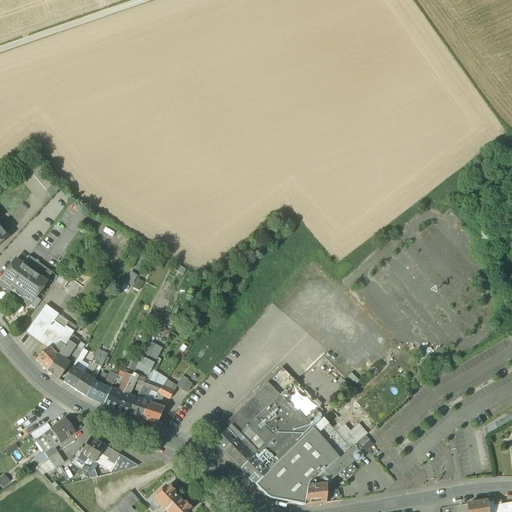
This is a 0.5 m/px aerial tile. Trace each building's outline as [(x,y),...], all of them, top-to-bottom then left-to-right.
[(55,185),(29,154),(20,161),(46,192),(55,185)] [(53,273),(29,256),(23,265),(46,282),(53,273)] [(23,265),(16,261),(3,278),(13,285),(14,288),(23,295),(27,295),(34,300),(46,283),(23,265)] [(106,271),(100,267),(97,271),(104,275),(106,271)] [(71,279),(61,272),(55,281),(64,288),(71,279)] [(129,273),(124,282),(132,286),(137,277),(129,273)] [(53,323),(54,321),(59,315),(46,306),(28,331),(40,339),(38,342),(48,349),(49,348),(53,352),(59,344),(61,346),(70,334),(64,329),(63,331),(53,323)] [(71,336),(63,347),(71,352),(78,341),(75,339),(71,336)] [(89,339),(84,336),(80,342),(85,346),(89,339)] [(80,342),(78,341),(71,352),(73,354),(72,355),(78,358),(79,356),(83,350),(85,346),(80,342)] [(71,352),(63,347),(57,357),(61,360),(63,358),(64,359),(67,358),(71,352)] [(135,370),(133,375),(138,377),(145,380),(146,380),(148,375),(159,353),(147,347),(135,370)] [(53,352),(49,348),(48,349),(36,360),(48,372),(57,357),(53,352)] [(94,356),(83,350),(79,356),(91,362),(94,356)] [(91,362),(88,367),(93,370),(99,373),(107,356),(98,350),(94,356),(91,362)] [(61,360),(57,357),(48,372),(58,379),(68,365),(61,360)] [(78,358),(72,368),(76,370),(82,360),(78,358)] [(121,369),(114,366),(106,383),(113,386),(118,376),(121,369)] [(93,370),(88,367),(83,375),(84,375),(88,378),(93,370)] [(76,370),(72,368),(63,382),(75,390),(84,375),(83,375),(76,370)] [(121,369),(118,376),(123,379),(127,372),(121,369)] [(123,379),(118,391),(118,393),(122,395),(132,374),(128,372),(127,372),(123,379)] [(132,374),(122,395),(126,397),(130,393),(134,385),(138,377),(133,375),(132,374)] [(88,378),(84,375),(75,390),(86,397),(94,381),(88,378)] [(176,386),(187,392),(193,382),(182,376),(176,386)] [(162,378),(158,386),(162,387),(163,387),(166,381),(162,378)] [(146,380),(145,380),(141,388),(142,388),(136,401),(140,402),(143,399),(148,389),(151,391),(157,394),(162,387),(158,386),(149,382),(146,380)] [(111,390),(94,381),(86,397),(104,405),(111,390)] [(267,383),(256,394),(268,407),(271,405),(280,396),(267,383)] [(163,387),(162,387),(157,394),(163,397),(169,400),(173,392),(166,389),(163,387)] [(118,393),(111,390),(104,405),(116,410),(122,395),(118,393)] [(154,398),(149,405),(150,405),(155,407),(158,402),(160,403),(163,397),(157,394),(154,398)] [(256,394),(223,427),(226,431),(219,437),(219,436),(217,438),(218,439),(214,443),(223,452),(251,425),(268,407),(256,394)] [(126,397),(122,395),(116,410),(127,415),(135,400),(126,397)] [(280,396),(271,405),(277,411),(267,421),(278,431),(297,412),(280,396)] [(136,401),(135,400),(127,415),(141,419),(150,405),(140,402),(136,401)] [(155,407),(150,405),(141,419),(157,424),(163,409),(155,407)] [(268,407),(251,425),(223,452),(240,469),(251,459),(253,457),(273,436),(278,431),(267,421),(277,411),(271,405),(268,407)] [(315,411),(306,420),(305,419),(304,420),(313,429),(321,420),(323,419),(315,411)] [(278,431),(273,436),(253,457),(258,461),(260,459),(264,462),(261,466),(268,472),(276,464),(277,465),(294,447),(313,429),(304,420),(297,412),(278,431)] [(51,429),(50,430),(60,444),(75,433),(65,419),(51,429)] [(313,429),(294,447),(300,453),(295,457),(300,463),(301,462),(306,467),(317,456),(318,456),(327,448),(324,444),(334,434),(321,420),(313,429)] [(47,424),(30,435),(35,441),(50,430),(51,429),(47,424)] [(366,434),(358,425),(350,433),(357,442),(366,434)] [(357,442),(348,431),(344,426),(334,434),(348,451),(354,446),(357,443),(357,442)] [(50,430),(35,441),(43,453),(53,447),(54,448),(60,444),(50,430)] [(348,451),(334,434),(324,444),(327,448),(318,456),(317,456),(306,467),(301,471),(304,476),(300,479),(301,481),(306,477),(310,481),(328,469),(336,462),(336,461),(348,451)] [(365,436),(357,444),(361,448),(369,440),(365,436)] [(105,446),(90,437),(83,450),(81,453),(80,455),(88,460),(92,463),(94,464),(100,454),(105,446)] [(369,440),(361,448),(357,444),(357,443),(354,446),(357,449),(357,452),(362,454),(364,451),(365,452),(373,445),(369,440)] [(119,455),(105,446),(100,454),(107,458),(107,459),(108,459),(106,461),(113,465),(119,455)] [(362,454),(357,452),(357,449),(354,446),(348,451),(356,460),(357,460),(359,460),(360,460),(361,459),(362,457),(362,455),(362,454)] [(53,447),(43,453),(48,459),(57,453),(54,448),(53,447)] [(268,473),(256,486),(266,496),(278,483),(271,476),(273,474),(275,476),(295,457),(300,453),(294,447),(277,465),(276,464),(268,472),(268,473)] [(348,451),(336,461),(336,462),(328,469),(310,481),(310,482),(308,486),(308,487),(305,506),(326,504),(327,484),(328,484),(329,484),(330,483),(330,482),(331,481),(356,460),(348,451)] [(43,453),(34,459),(38,465),(48,459),(43,453)] [(48,459),(38,465),(39,465),(38,466),(45,473),(55,468),(52,464),(61,458),(57,453),(48,459)] [(107,458),(100,454),(95,463),(97,464),(109,471),(113,465),(106,461),(108,459),(107,459),(107,458)] [(88,460),(80,455),(77,459),(78,459),(77,459),(85,464),(88,460)] [(137,466),(119,455),(113,465),(122,470),(137,467),(137,466)] [(260,459),(258,461),(253,457),(251,459),(240,469),(256,486),(268,473),(268,472),(261,466),(264,462),(260,459)] [(278,483),(266,496),(268,498),(269,498),(282,488),(301,471),(306,467),(301,462),(300,463),(295,457),(275,476),(273,474),(271,476),(278,483)] [(92,463),(88,460),(85,464),(82,470),(86,472),(92,463)] [(92,463),(86,472),(87,473),(90,479),(97,478),(94,469),(97,464),(95,463),(94,464),(92,463)] [(122,470),(113,465),(109,471),(112,473),(112,474),(117,473),(122,470)] [(301,471),(282,488),(285,488),(282,501),(288,502),(289,493),(290,490),(297,483),(298,483),(301,484),(301,481),(300,479),(304,476),(301,471)] [(0,477),(0,483),(4,488),(11,482),(4,474),(0,477)] [(310,481),(306,477),(301,481),(301,484),(301,486),(308,487),(308,486),(310,482),(310,481)] [(297,483),(290,490),(289,493),(294,494),(295,488),(297,488),(298,483),(297,483)] [(163,491),(161,489),(155,495),(156,497),(149,505),(150,506),(148,508),(151,511),(152,511),(154,510),(155,511),(160,507),(165,511),(186,511),(190,509),(184,503),(183,504),(173,494),(174,492),(168,486),(163,491)] [(295,488),(294,494),(289,493),(288,502),(305,506),(308,487),(301,486),(300,489),(297,488),(295,488)] [(282,488),(269,498),(268,498),(269,498),(282,501),(285,488),(282,488)] [(130,493),(110,511),(125,511),(138,500),(130,493)] [(488,501),(469,504),(469,511),(490,511),(489,503),(488,501)] [(511,511),(511,503),(502,505),(501,502),(494,503),(494,502),(489,503),(490,511),(511,511)]
